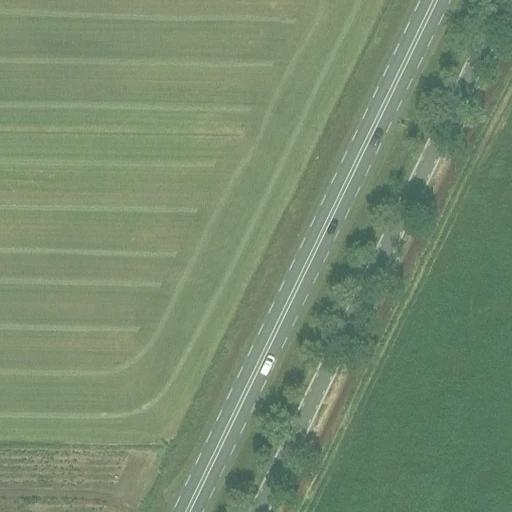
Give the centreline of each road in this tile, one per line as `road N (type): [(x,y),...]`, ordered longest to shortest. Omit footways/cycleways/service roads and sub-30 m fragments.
road 1 (primary): [(188,511),(435,0)]
road 2 (unclassified): [(259,511),(506,0)]
